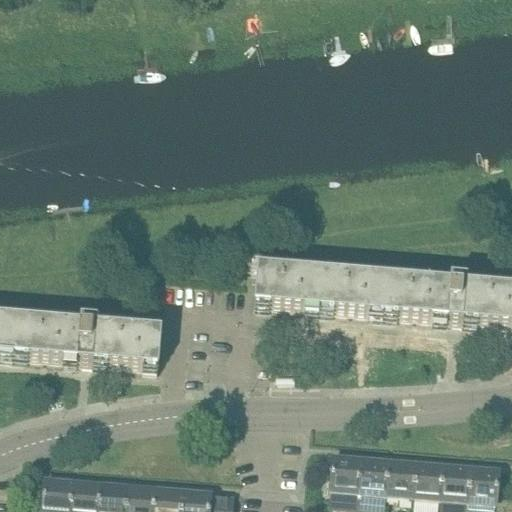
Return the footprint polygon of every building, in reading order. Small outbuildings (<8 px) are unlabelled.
[(455,330),(511,334),(511,296),(465,293),(465,287),(449,286),(449,291),(256,275),(253,313),(455,330)] [(0,364),(88,372),(157,377),(160,339),(95,334),(96,328),(80,327),(79,333),(0,326),(0,364)] [(321,473),(320,495),(329,496),(327,511),(356,511),(360,465),(332,462),(331,474),(321,473)] [(360,465),(356,511),(383,511),(385,502),(387,467),(360,465)] [(387,467),(385,502),(412,505),(415,469),(387,467)] [(415,469),(412,505),(439,507),(442,472),(415,469)] [(439,507),(438,511),(468,511),(469,509),(472,474),(442,472),(439,507)] [(469,509),(468,511),(494,511),(495,511),(495,503),(498,476),(472,474),(469,509)] [(27,504),(26,511),(69,511),(72,488),(44,485),(42,505),(27,504)] [(69,511),(97,511),(99,490),(72,488),(69,511)] [(99,490),(97,511),(124,511),(127,492),(99,490)] [(124,511),(152,511),(154,495),(127,492),(124,511)] [(152,511),(180,511),(181,497),(154,495),(152,511)] [(180,511),(231,511),(232,501),(209,499),(181,497),(180,511)] [(495,511),(494,511),(511,511),(511,504),(495,503),(495,511)]
